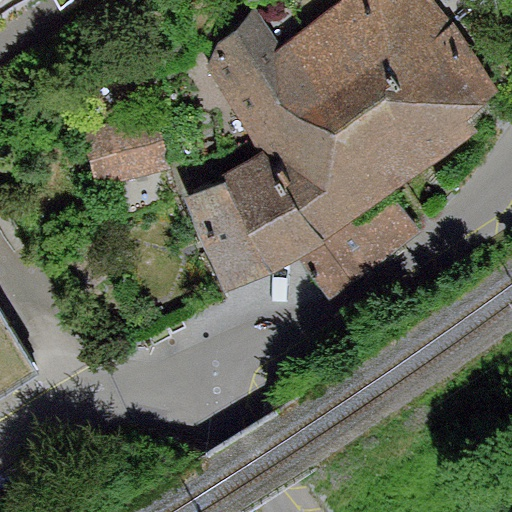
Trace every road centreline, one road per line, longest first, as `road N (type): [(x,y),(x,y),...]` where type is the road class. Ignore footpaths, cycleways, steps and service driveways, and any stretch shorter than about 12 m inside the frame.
road 1 (residential): [(511,158),(456,233),(213,372)]
road 2 (residential): [(0,448),(77,392),(213,372)]
road 3 (residential): [(213,372),(282,511)]
